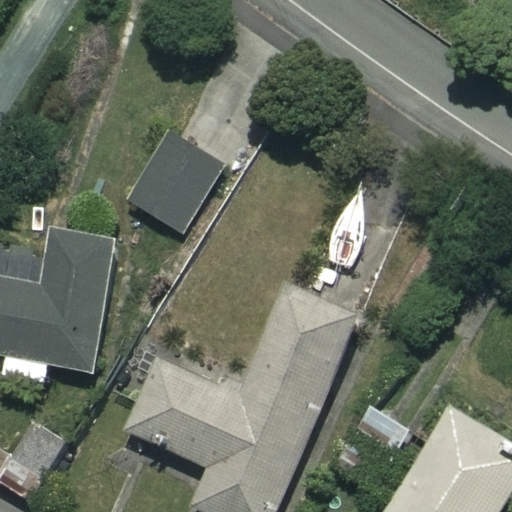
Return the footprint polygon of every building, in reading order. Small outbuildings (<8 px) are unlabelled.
[(167,220),(138,255),(159,272),(239,176),(194,138),(142,199),(167,220)] [(120,380),(138,255),(68,243),(62,286),(0,276),(0,368),(5,370),(4,376),(20,378),(19,385),(66,392),(69,373),(120,380)] [(296,511),(378,325),(307,296),(259,408),(172,370),(141,441),(229,479),(214,511),(296,511)] [(511,511),(511,442),(470,417),(410,511),(511,511)] [(81,448),(51,432),(19,493),(49,509),(81,448)]
